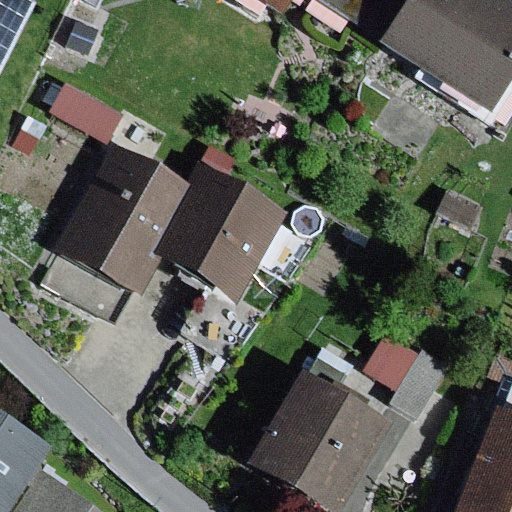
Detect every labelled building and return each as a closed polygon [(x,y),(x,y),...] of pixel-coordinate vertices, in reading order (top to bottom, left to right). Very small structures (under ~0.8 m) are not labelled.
[(243,0),(277,21),(290,0),(307,0),(357,29),(367,0),(243,0)] [(511,0),(404,0),(374,49),(487,119),(511,79),(511,0)] [(121,119),(62,87),(46,117),(105,149),(121,119)] [(183,188),(113,148),(52,255),(139,304),(158,269),(233,311),(285,218),(195,167),(183,188)] [(449,369),(420,351),(417,356),(384,337),(360,375),(394,395),(387,407),(415,424),(449,369)] [(338,511),(387,429),(297,377),(241,471),(312,511),(338,511)] [(511,511),(511,421),(491,413),(452,511),(511,511)] [(0,511),(8,511),(49,452),(0,419),(0,511)] [(89,511),(91,510),(40,475),(14,511),(89,511)]
